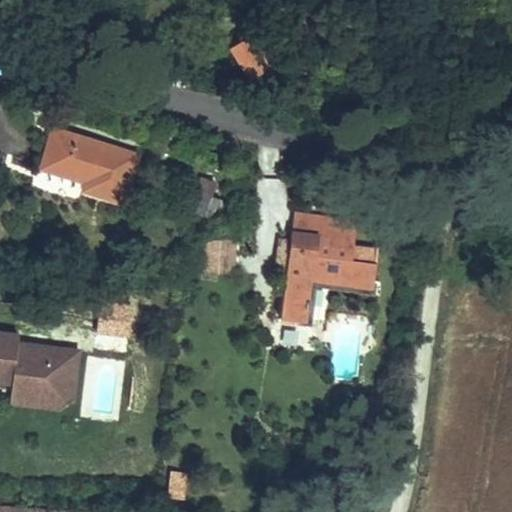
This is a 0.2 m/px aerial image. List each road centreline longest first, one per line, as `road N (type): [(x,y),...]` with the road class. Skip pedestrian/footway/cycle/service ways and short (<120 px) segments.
road 1 (tertiary): [(511,184),(0,56)]
road 2 (track): [(445,164),(395,511)]
